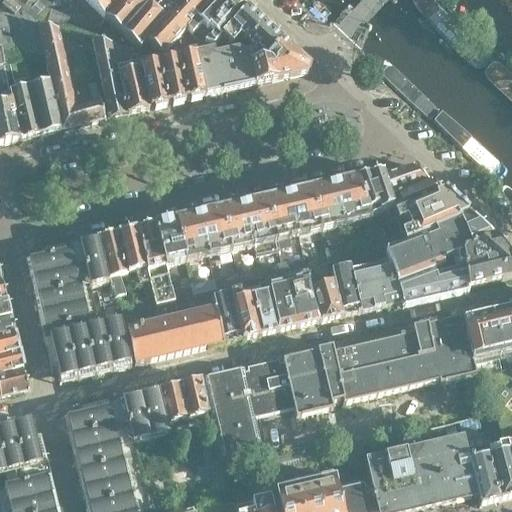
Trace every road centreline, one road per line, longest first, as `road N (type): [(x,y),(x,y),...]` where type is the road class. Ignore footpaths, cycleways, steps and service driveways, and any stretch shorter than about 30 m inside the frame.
road 1 (residential): [(46,409),(511,293)]
road 2 (residential): [(5,238),(359,154),(394,129)]
road 3 (residential): [(343,79),(325,95),(0,171)]
road 4 (residential): [(46,409),(5,238)]
road 5 (residential): [(394,129),(511,236)]
